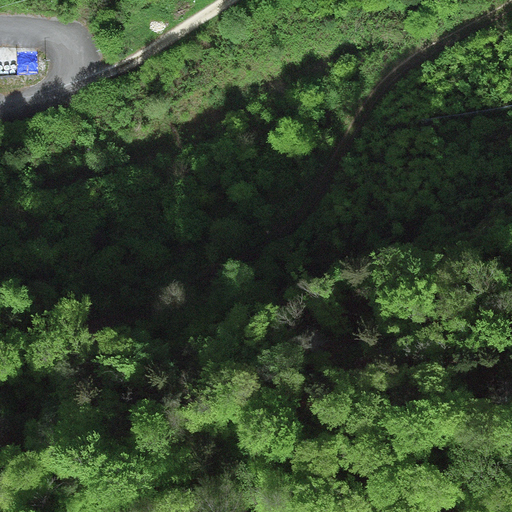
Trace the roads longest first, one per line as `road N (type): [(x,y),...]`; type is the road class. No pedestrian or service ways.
road 1 (track): [(0,342),(105,325),(269,250),(300,220),(391,69),(511,1)]
road 2 (track): [(219,0),(75,88)]
